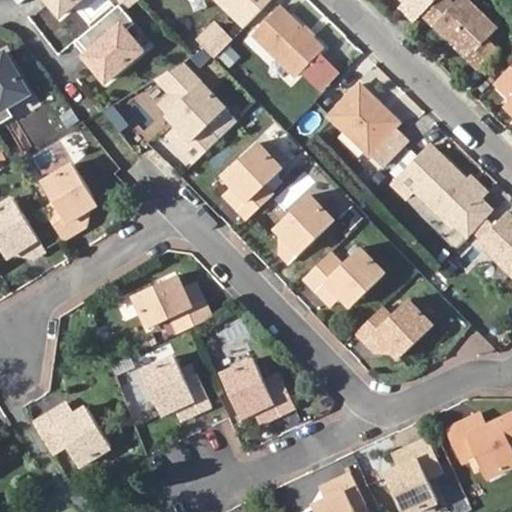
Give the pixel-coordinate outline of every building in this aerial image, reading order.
[(53,0),(53,1),(64,14),(80,0),(53,0)] [(252,27),(280,0),(223,0),(234,10),(252,27)] [(411,10),(426,25),(432,19),(451,0),(409,0),(415,6),(411,10)] [(451,0),(432,19),(478,65),(488,75),(506,57),(496,48),(504,40),(505,37),(469,2),(461,11),(451,0)] [(124,5),(81,39),(102,64),(99,67),(110,81),(146,50),(130,30),(139,23),(124,5)] [(291,10),(263,36),(305,80),(333,54),(291,10)] [(214,19),(197,38),(218,57),(235,37),(214,19)] [(78,42),(99,67),(102,64),(81,39),(78,42)] [(0,126),(16,116),(9,106),(32,92),(8,52),(0,56),(0,126)] [(511,78),(501,89),(511,99),(511,111),(511,113),(511,114),(511,78)] [(218,144),(222,140),(212,128),(228,112),(202,84),(167,117),(177,127),(182,132),(173,142),(195,165),(204,157),(218,144)] [(365,85),(335,115),(373,153),(403,124),(365,85)] [(168,137),(173,142),(182,132),(177,127),(168,137)] [(249,220),(274,196),(265,187),(283,171),(257,144),(223,176),(232,186),(238,193),(230,200),(249,220)] [(418,190),(455,227),(484,197),(447,160),(443,163),(429,148),(394,183),(409,198),(418,190)] [(48,198),(39,204),(62,241),(85,227),(79,216),(87,212),(95,206),(67,158),(34,177),(48,198)] [(224,194),(230,200),(238,193),(232,186),(224,194)] [(291,244),(280,253),(291,265),(337,224),(310,194),(274,226),(284,237),(291,244)] [(24,250),(30,262),(44,252),(11,200),(0,207),(0,254),(5,262),(17,255),(24,250)] [(511,220),(510,219),(480,246),(511,279),(511,220)] [(284,237),(280,253),(291,244),(284,237)] [(339,264),(331,255),(318,267),(305,279),(327,302),(338,294),(342,299),(352,310),(386,280),(356,248),(339,264)] [(17,255),(30,262),(24,250),(17,255)] [(164,321),(171,337),(187,330),(210,319),(196,289),(182,296),(179,290),(173,277),(127,298),(142,331),(164,321)] [(193,283),(179,290),(182,296),(196,289),(193,283)] [(338,294),(327,302),(332,308),(342,299),(338,294)] [(392,317),(383,310),(358,333),(377,353),(387,343),(393,350),(402,360),(435,330),(409,302),(392,317)] [(377,353),(393,350),(387,343),(377,353)] [(219,372),(227,390),(249,376),(260,370),(254,356),(219,372)] [(202,408),(201,405),(188,378),(175,383),(166,359),(133,373),(152,415),(164,410),(170,407),(176,419),(202,408)] [(249,376),(227,390),(239,416),(250,411),(258,408),(264,422),(294,408),(278,373),(264,380),(260,370),(249,376)] [(63,419),(72,414),(63,402),(55,407),(63,419)] [(29,424),(47,454),(62,445),(75,466),(105,447),(82,408),(72,414),(63,419),(55,407),(29,424)] [(170,407),(164,410),(170,422),(176,419),(170,407)] [(257,425),(264,422),(258,408),(250,411),(257,425)] [(484,414),(478,417),(484,427),(490,425),(484,414)] [(484,427),(478,417),(449,430),(464,463),(480,455),(490,478),(511,467),(511,436),(503,418),(490,425),(484,427)] [(404,466),(398,469),(386,474),(403,511),(417,511),(440,501),(430,478),(444,471),(429,440),(398,454),(404,466)] [(392,456),(398,469),(404,466),(398,454),(392,456)] [(332,497),(324,500),(310,506),(312,511),(353,511),(354,511),(364,507),(350,473),(327,484),(332,497)] [(319,488),(324,500),(332,497),(327,484),(319,488)]
